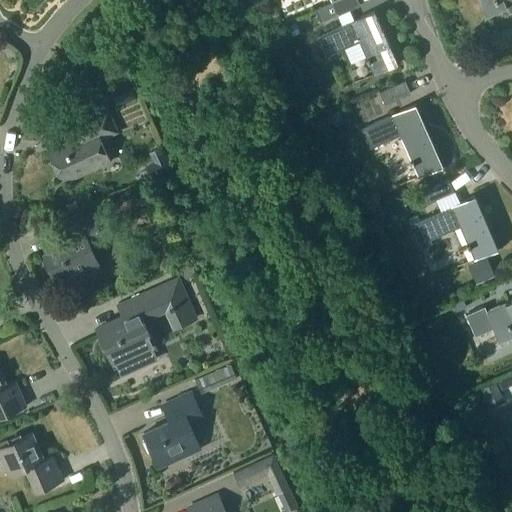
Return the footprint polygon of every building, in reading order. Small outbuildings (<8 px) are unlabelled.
[(334,0),(332,1),(316,8),(322,20),(339,12),(339,13),(350,8),(360,4),(358,0),(334,0)] [(511,0),(479,0),(485,14),(506,5),(509,13),(511,11),(511,0)] [(344,23),(316,35),(325,55),(345,47),(359,40),(366,55),(374,73),(398,63),(374,10),(364,14),(355,18),(344,23)] [(379,91),(385,104),(410,92),(405,79),(379,91)] [(400,134),(419,176),(443,165),(415,103),(361,127),(370,147),(400,134)] [(74,140),(50,151),(63,179),(109,158),(98,136),(114,129),(106,112),(69,129),(74,140)] [(423,189),(428,202),(454,191),(448,178),(423,189)] [(423,189),(413,193),(418,206),(428,202),(423,189)] [(475,194),(409,223),(420,247),(432,242),(430,238),(460,225),(474,258),(498,248),(475,194)] [(87,240),(101,234),(91,213),(63,225),(70,241),(44,253),(57,282),(83,271),(85,274),(100,268),(87,240)] [(190,261),(180,266),(185,278),(196,273),(190,261)] [(125,321),(99,332),(112,362),(114,361),(120,373),(157,357),(152,348),(155,347),(143,319),(156,313),(164,309),(173,329),(198,318),(180,277),(147,292),(118,305),(125,321)] [(511,298),(486,310),(484,305),(465,313),(475,335),(493,327),(499,339),(511,333),(511,298)] [(204,375),(210,389),(237,378),(230,364),(204,375)] [(0,416),(27,404),(16,380),(7,384),(0,367),(0,416)] [(496,381),(481,388),(487,402),(502,395),(496,381)] [(187,419),(201,413),(191,391),(162,404),(169,420),(144,432),(157,461),(183,450),(185,453),(200,446),(187,419)] [(25,467),(35,491),(64,478),(54,453),(45,457),(33,431),(0,445),(0,456),(8,475),(25,467)] [(233,473),(239,485),(266,473),(275,493),(289,486),(274,454),(233,473)] [(225,511),(217,494),(188,506),(190,511),(225,511)]
